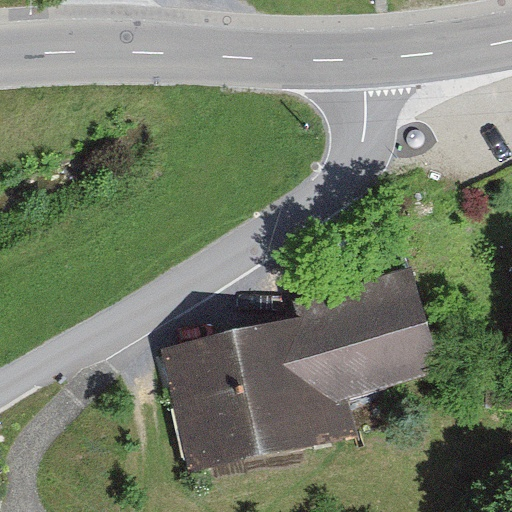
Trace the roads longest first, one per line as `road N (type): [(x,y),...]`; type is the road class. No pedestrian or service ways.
road 1 (tertiary): [(511,40),(366,60),(147,55)]
road 2 (tertiary): [(147,55),(0,57)]
